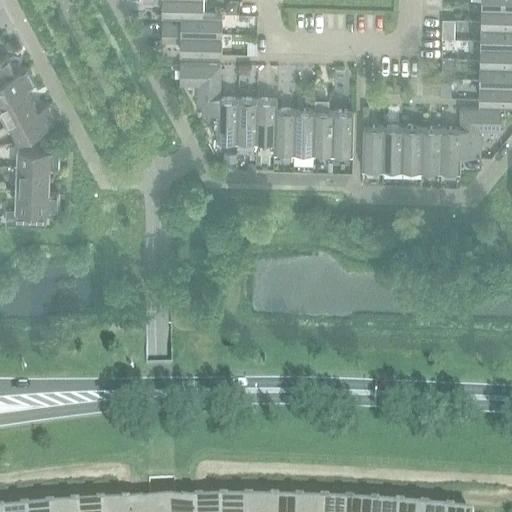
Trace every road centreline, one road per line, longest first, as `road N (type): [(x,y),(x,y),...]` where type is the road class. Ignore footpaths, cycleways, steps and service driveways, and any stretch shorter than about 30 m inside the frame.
road 1 (primary): [(511,399),(207,391),(47,399)]
road 2 (residential): [(189,147),(212,177),(331,181),(361,198),(464,195),(485,188),(511,149)]
road 3 (residential): [(151,175),(113,181),(99,171),(7,0)]
road 4 (residential): [(410,0),(408,47),(271,42),(270,0)]
road 5 (residential): [(114,0),(189,147)]
